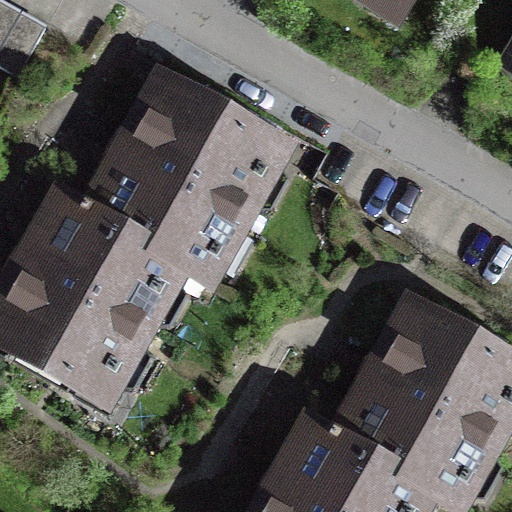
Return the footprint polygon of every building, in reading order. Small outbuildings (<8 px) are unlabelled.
[(415,0),(353,0),(395,29),(415,0)] [(46,28),(0,5),(0,69),(20,79),(46,28)] [(511,34),(496,60),(511,69),(511,34)] [(296,145),(158,69),(80,196),(141,228),(131,252),(185,277),(210,289),(296,145)] [(141,228),(80,196),(50,182),(0,280),(0,345),(111,410),(185,277),(131,252),(141,228)] [(467,511),(511,437),(511,347),(405,290),(332,423),(397,459),(388,481),(434,500),(463,511),(467,511)] [(397,459),(332,423),(302,409),(243,511),(427,511),(434,500),(388,481),(397,459)]
